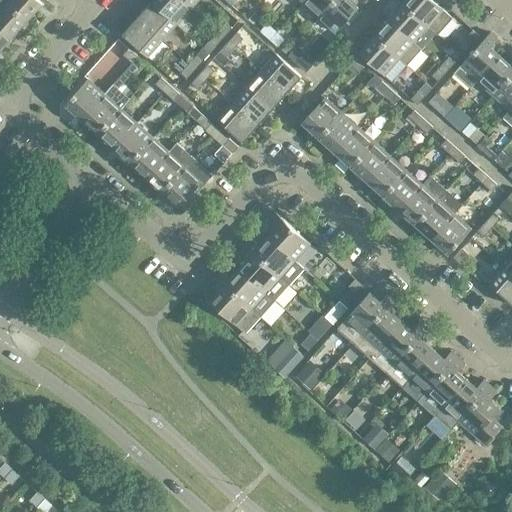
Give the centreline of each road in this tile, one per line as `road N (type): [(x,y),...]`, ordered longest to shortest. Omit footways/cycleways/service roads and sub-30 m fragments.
road 1 (residential): [(97,189),(175,255),(195,255),(275,174),(293,172),(511,358)]
road 2 (secondary): [(255,511),(117,389),(0,308)]
road 3 (secondary): [(0,348),(78,401),(202,511)]
road 4 (residential): [(92,0),(92,10),(29,80),(21,111),(97,189)]
road 5 (unclassified): [(0,296),(97,189)]
